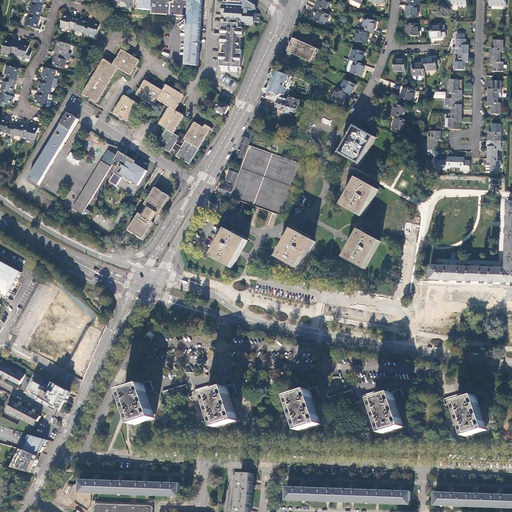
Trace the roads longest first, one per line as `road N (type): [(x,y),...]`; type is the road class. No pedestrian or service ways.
road 1 (residential): [(511,388),(246,385),(219,378)]
road 2 (primary): [(224,314),(511,366)]
road 3 (primary): [(195,199),(243,122),(297,8)]
road 4 (residential): [(195,199),(255,231),(275,229),(319,202),(325,155)]
road 5 (residential): [(83,456),(267,466)]
road 6 (primary): [(276,30),(198,184)]
road 7 (residential): [(267,466),(422,469)]
road 8 (residential): [(68,105),(198,184)]
road 9 (residential): [(480,0),(476,135)]
road 10 (primary): [(139,282),(20,228)]
road 11 (primary): [(20,228),(136,288)]
road 12 (residential): [(511,296),(426,293),(413,330)]
